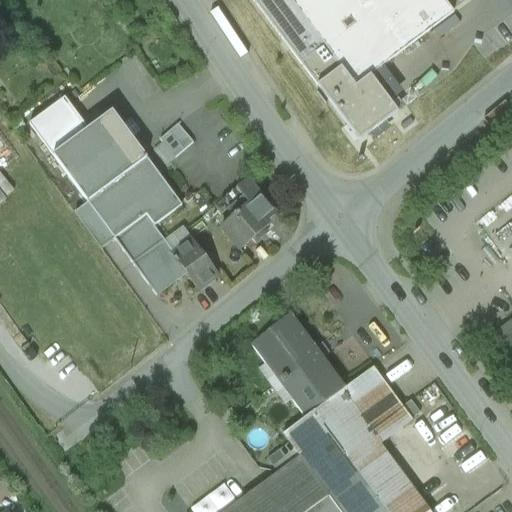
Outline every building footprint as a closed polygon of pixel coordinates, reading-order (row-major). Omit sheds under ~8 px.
[(254,0),(359,138),(400,108),(372,72),(452,14),(441,0),(254,0)] [(64,100),(29,126),(52,158),(87,131),(64,100)] [(87,131),(52,158),(87,205),(146,161),(130,139),(138,133),(131,123),(123,129),(111,114),(87,131)] [(193,144),(177,126),(159,141),(175,160),(193,144)] [(164,169),(175,160),(159,141),(149,150),(164,169)] [(146,161),(87,205),(113,240),(135,270),(166,247),(145,218),(146,218),(153,228),(181,208),(146,161)] [(246,182),(235,191),(241,198),(252,189),(246,182)] [(241,198),(226,213),(231,219),(220,229),(239,250),(266,225),(264,223),(275,214),(252,189),(241,198)] [(113,240),(87,205),(74,215),(100,250),(113,240)] [(218,277),(191,241),(173,255),(171,256),(185,276),(198,292),(218,277)] [(166,247),(135,270),(156,298),(185,276),(171,256),(173,255),(166,247)] [(511,314),(493,328),(504,343),(511,336),(511,314)] [(313,351),(288,317),(250,345),(251,346),(256,343),(283,380),(278,383),(279,384),(284,381),(309,414),(304,418),(305,419),(343,391),(321,360),(329,354),(322,345),(313,351)] [(305,419),(282,436),(288,444),(299,458),(328,498),(338,511),(428,511),(380,446),(412,422),(372,369),(343,391),(305,419)] [(420,414),(410,402),(402,408),(411,420),(420,414)] [(262,464),(272,478),(299,458),(288,444),(262,464)] [(272,478),(225,511),(309,511),(328,498),(299,458),(272,478)] [(338,511),(328,498),(309,511),(338,511)]
